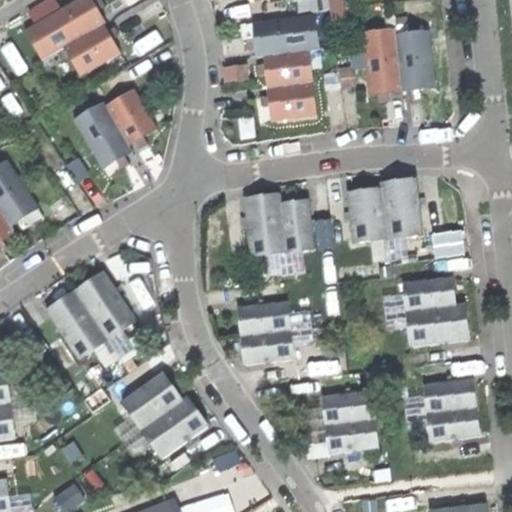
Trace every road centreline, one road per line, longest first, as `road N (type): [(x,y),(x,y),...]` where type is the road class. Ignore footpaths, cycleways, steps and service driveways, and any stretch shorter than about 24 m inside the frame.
road 1 (residential): [(180,192),(190,321),(314,511)]
road 2 (residential): [(496,150),(251,171),(180,192)]
road 3 (residential): [(180,192),(0,307)]
road 4 (residential): [(178,0),(195,80),(180,192)]
road 5 (residential): [(480,0),(496,150)]
road 6 (residential): [(496,150),(511,287)]
